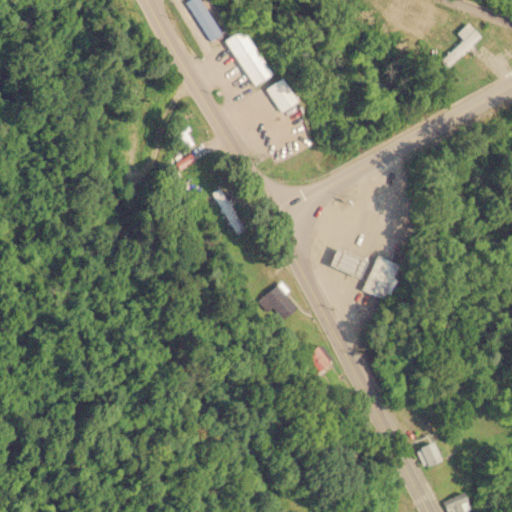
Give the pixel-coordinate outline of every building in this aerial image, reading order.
[(209,41),(220,33),(198,0),(184,0),(183,1),(209,41)] [(447,65),(478,35),(464,20),(433,50),(447,65)] [(269,75),(242,27),(223,38),(250,86),(269,75)] [(278,112),(295,101),(280,77),(263,87),(278,112)] [(166,177),(172,182),(179,174),(173,170),(166,177)] [(356,278),(364,260),(333,247),(325,265),(356,278)] [(360,289),(383,300),(398,265),(375,254),(360,289)] [(296,304),(275,280),(260,293),(281,317),(296,304)] [(314,371),(328,362),(316,344),(302,354),(314,371)] [(422,467),(436,460),(427,442),(413,448),(422,467)] [(463,511),(467,511),(461,493),(440,500),(444,511),(463,511)]
